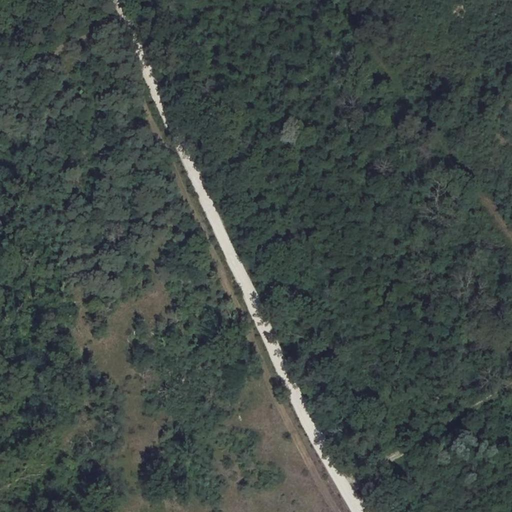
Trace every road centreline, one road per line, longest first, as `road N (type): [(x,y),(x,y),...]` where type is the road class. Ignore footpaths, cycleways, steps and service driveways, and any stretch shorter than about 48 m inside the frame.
road 1 (track): [(118,0),(301,411),(357,511)]
road 2 (track): [(343,488),(511,384)]
